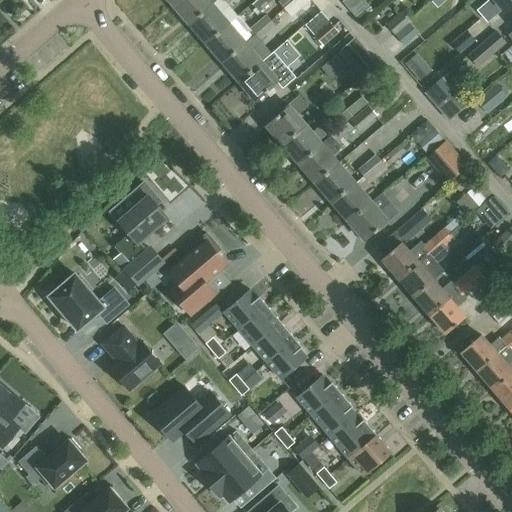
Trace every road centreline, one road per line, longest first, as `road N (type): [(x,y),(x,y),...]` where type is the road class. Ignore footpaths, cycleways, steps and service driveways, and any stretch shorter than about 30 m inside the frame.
road 1 (residential): [(511,503),(81,4)]
road 2 (residential): [(190,511),(17,308),(0,306)]
